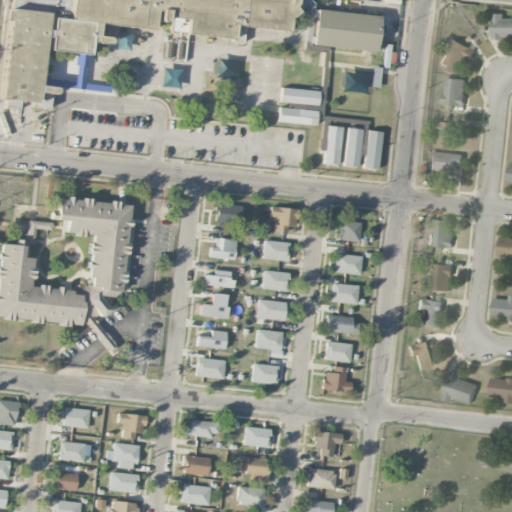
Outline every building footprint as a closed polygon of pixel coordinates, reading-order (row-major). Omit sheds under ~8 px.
[(289,0),(286,32),(243,27),(242,40),(167,31),(169,17),(158,16),(159,11),(153,11),(151,30),(90,23),(86,55),(47,51),(49,38),(42,37),(34,105),(0,101),(0,75),(8,0),(289,0)] [(312,46),(316,9),(378,16),(374,53),(312,46)] [(492,37),(511,37),(511,17),(504,17),(504,13),(493,13),(492,37)] [(448,47),(439,64),(457,73),(465,57),(470,59),(475,49),(449,36),(444,45),(448,47)] [(465,78),(446,77),(445,92),(440,92),(439,104),(464,105),(465,78)] [(459,121),(437,121),(436,147),(458,148),(459,121)] [(462,171),(463,153),(432,151),(431,169),(462,171)] [(0,318),(95,327),(96,315),(107,316),(109,295),(120,296),(129,204),(56,197),(54,219),(65,220),(64,233),(90,236),(86,281),(80,280),(79,290),(30,286),(33,258),(21,257),(22,240),(15,239),(14,245),(0,243),(0,318)] [(240,223),(240,204),(215,204),(215,223),(240,223)] [(294,231),(295,208),(269,207),(269,216),(274,217),(274,230),(294,231)] [(452,247),(453,220),(434,219),(433,234),(428,234),(427,245),(452,247)] [(33,244),(34,229),(50,229),(50,221),(27,221),(26,243),(33,244)] [(338,221),(338,240),(358,241),(359,222),(338,221)] [(499,258),(511,258),(511,236),(500,236),(499,258)] [(233,259),(234,239),(214,238),(213,246),(208,246),(208,258),(233,259)] [(286,261),(288,242),(263,239),(260,258),(286,261)] [(333,273),(359,274),(360,255),(334,254),(333,273)] [(451,290),(452,263),(428,263),(428,273),(432,273),(431,290),(451,290)] [(230,287),(231,271),(212,270),(212,275),(203,274),(202,285),(230,287)] [(260,288),(285,291),(287,272),(262,270),(260,288)] [(356,284),(331,283),(330,302),(356,303),(356,284)] [(210,304),(199,304),(198,317),(225,318),(226,294),(210,293),(210,304)] [(494,297),(492,316),(511,318),(511,294),(510,294),(509,299),(494,297)] [(254,317),(282,321),(285,302),(257,299),(254,317)] [(440,327),(441,300),(418,299),(418,310),(421,310),(421,326),(440,327)] [(351,322),(352,318),(327,314),(325,330),(356,334),(358,323),(351,322)] [(281,332),(256,328),(253,348),(278,352),(281,332)] [(196,336),(195,347),(224,348),(225,331),(210,330),(210,336),(196,336)] [(436,366),(432,340),(408,344),(410,356),(415,355),(418,369),(436,366)] [(348,361),(349,343),(324,342),(323,360),(348,361)] [(221,379),(223,360),(196,357),(194,375),(221,379)] [(277,366),(251,363),(249,382),(275,384),(277,366)] [(331,372),(323,372),(322,389),(349,391),(349,382),(343,381),(344,367),(331,366),(331,372)] [(479,384),(461,378),(462,374),(451,370),(441,398),(453,402),(454,398),(472,404),(479,384)] [(491,396),(506,397),(505,401),(511,401),(511,377),(492,377),(491,396)] [(16,402),(0,399),(0,423),(12,426),(16,402)] [(88,409),(62,407),(61,426),(87,428),(88,409)] [(120,437),(133,438),(134,431),(142,432),(144,416),(117,412),(115,422),(122,423),(120,437)] [(217,436),(217,421),(186,420),(186,435),(217,436)] [(268,428),(243,427),(243,446),(268,446),(268,428)] [(0,448),(11,449),(11,431),(0,430),(0,448)] [(318,455),(331,457),(333,443),(339,444),(340,434),(313,430),(311,448),(319,449),(318,455)] [(84,443),(58,442),(57,460),(83,461),(84,443)] [(105,461),(136,462),(137,444),(112,443),(112,450),(105,450),(105,461)] [(207,457),(182,456),(181,474),(207,475),(207,457)] [(250,482),(264,484),(268,460),(241,456),(238,472),(252,474),(250,482)] [(0,478),(6,480),(9,461),(0,459),(0,478)] [(306,486),(331,489),(333,471),(308,468),(306,486)] [(135,493),(137,475),(109,471),(107,490),(135,493)] [(75,490),(76,473),(56,473),(55,489),(75,490)] [(179,502),(207,505),(209,487),(181,483),(179,502)] [(235,505),(263,506),(263,487),(236,487),(235,505)] [(78,511),(80,503),(52,499),(50,511),(78,511)] [(108,511),(134,511),(136,503),(110,500),(108,511)] [(330,511),(331,501),(304,500),(302,511),(330,511)]
